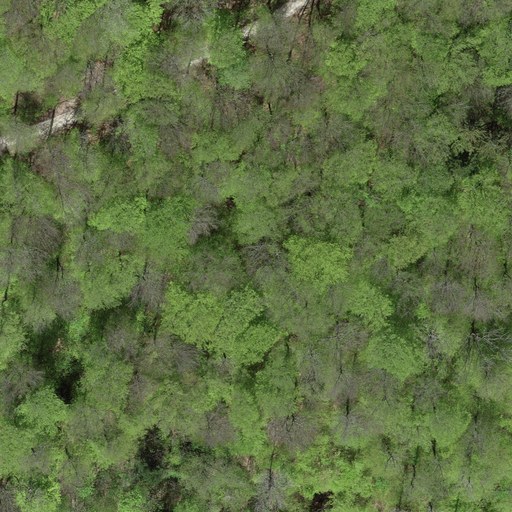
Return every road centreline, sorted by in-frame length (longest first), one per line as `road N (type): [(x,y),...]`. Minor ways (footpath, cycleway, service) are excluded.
road 1 (unclassified): [(305,0),(189,67),(0,145)]
road 2 (track): [(159,0),(35,135)]
